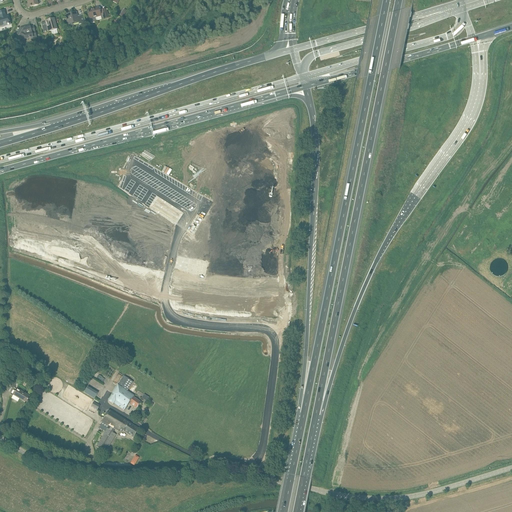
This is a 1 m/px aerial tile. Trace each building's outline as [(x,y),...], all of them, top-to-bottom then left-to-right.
[(101,11),(99,12),(98,8),(87,11),(89,19),(90,23),(96,22),(95,17),(101,16),(102,15),(103,19),(108,18),(106,9),(101,11)] [(0,11),(0,26),(0,28),(5,26),(10,25),(8,16),(5,17),(4,14),(5,14),(4,10),(0,11)] [(67,20),(68,25),(78,23),(79,25),(85,23),(83,15),(77,16),(76,12),(76,13),(71,14),(71,15),(66,16),(66,15),(65,15),(67,20)] [(41,23),(42,28),(43,32),(49,31),(49,32),(57,30),(55,23),(54,19),(46,21),(46,22),(41,23)] [(33,40),(34,45),(41,44),(39,38),(37,39),(36,37),(35,31),(33,26),(30,27),(29,25),(26,26),(26,28),(23,29),(20,28),(18,32),(17,34),(26,40),(33,38),(33,40)] [(113,394),(111,397),(108,401),(113,404),(113,403),(124,411),(129,403),(136,409),(141,402),(137,400),(126,393),(133,382),(124,376),(112,393),(113,394)] [(13,395),(26,403),(30,397),(17,389),(13,395)] [(94,402),(91,407),(97,410),(100,405),(94,402)] [(105,432),(96,447),(105,452),(116,435),(113,433),(115,429),(118,431),(124,431),(133,438),(139,429),(129,424),(109,410),(102,422),(99,428),(105,432)]
